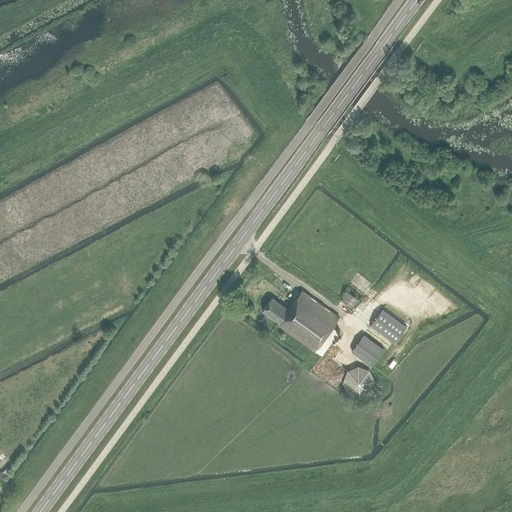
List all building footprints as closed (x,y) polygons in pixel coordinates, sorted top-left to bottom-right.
[(419,272),(409,285),(417,291),(427,278),(419,272)] [(314,350),(339,317),(302,290),(288,309),(272,297),(262,310),(279,322),(277,324),(314,350)] [(357,299),(347,291),(341,299),(352,307),(357,299)] [(395,343),(407,326),(382,309),(370,325),(395,343)] [(381,347),(364,334),(351,352),(368,364),(381,347)] [(345,383),(347,389),(352,393),(358,395),(364,394),(369,391),(372,385),(373,379),(370,373),(366,369),(360,367),(354,368),(349,372),(345,377),(345,383)]
